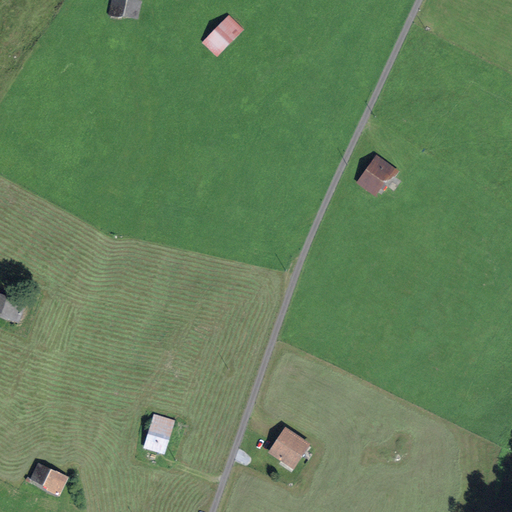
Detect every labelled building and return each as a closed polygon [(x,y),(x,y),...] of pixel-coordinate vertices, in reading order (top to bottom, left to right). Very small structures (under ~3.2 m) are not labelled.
[(133,0),(112,0),(109,15),(118,17),(119,13),(132,16),(132,15),(135,16),(134,18),(137,18),(141,2),(133,0)] [(243,30),(229,16),(204,43),(215,53),(231,38),(233,40),(243,30)] [(376,157),(357,183),(374,195),(390,172),(395,176),(398,171),(376,157)] [(10,317),(18,321),(25,303),(0,294),(0,311),(11,315),(10,317)] [(155,415),(152,425),(149,425),(149,427),(151,428),(146,447),(163,452),(173,421),(155,415)] [(293,466),(305,448),(307,450),(309,446),(307,445),(307,444),(286,430),(272,452),(293,466)] [(66,477),(38,462),(30,479),(27,477),(26,480),(29,482),(32,477),(50,487),(48,490),(58,495),(66,477)]
